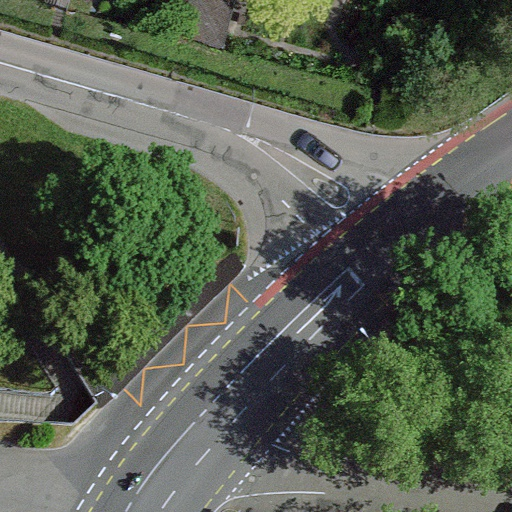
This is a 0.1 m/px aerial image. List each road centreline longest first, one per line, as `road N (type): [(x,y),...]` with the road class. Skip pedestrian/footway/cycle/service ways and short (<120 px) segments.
road 1 (tertiary): [(0,63),(234,133),(312,174),(387,247)]
road 2 (residential): [(511,497),(372,475),(205,420)]
road 3 (primary): [(387,247),(205,420)]
road 4 (primary): [(511,161),(387,247)]
